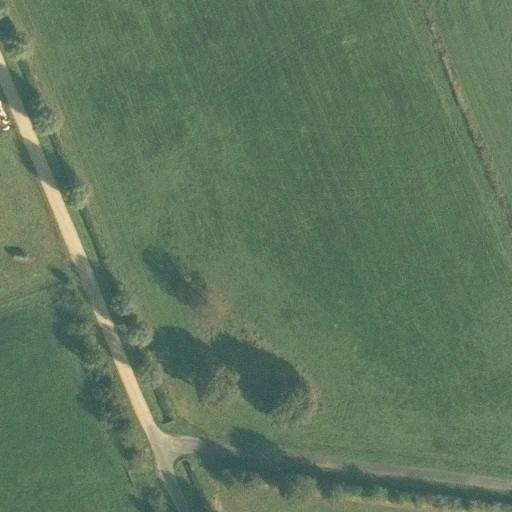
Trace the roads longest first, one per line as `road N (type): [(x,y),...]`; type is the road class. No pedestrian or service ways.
road 1 (track): [(0,64),(156,444)]
road 2 (track): [(511,482),(156,444)]
